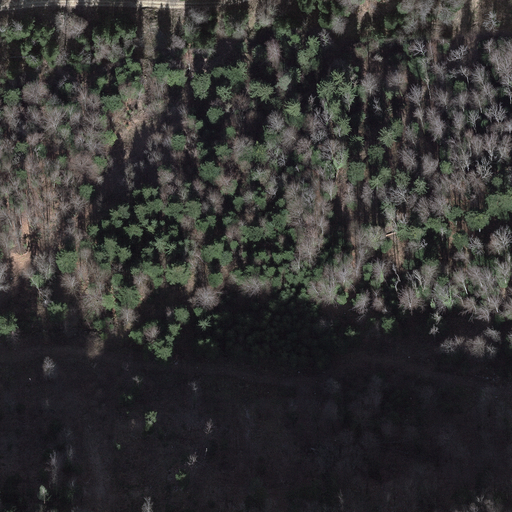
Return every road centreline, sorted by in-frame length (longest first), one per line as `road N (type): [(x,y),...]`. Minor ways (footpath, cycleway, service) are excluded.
road 1 (track): [(511,385),(467,385),(390,361),(279,380),(57,348),(0,353)]
road 2 (track): [(0,284),(63,236),(268,0)]
road 3 (track): [(511,288),(483,325),(390,361)]
